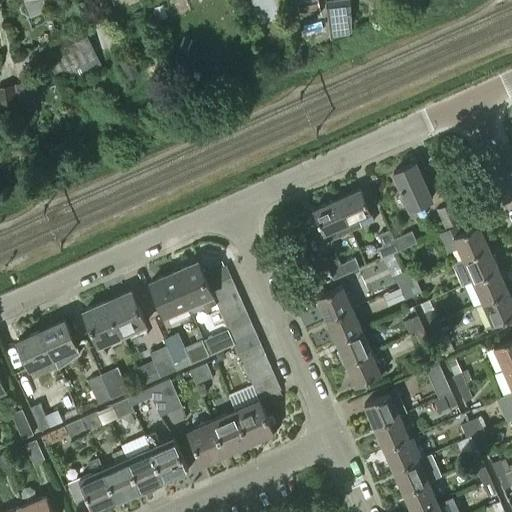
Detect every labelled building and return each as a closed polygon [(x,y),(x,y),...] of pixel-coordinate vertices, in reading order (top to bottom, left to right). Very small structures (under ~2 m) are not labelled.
[(23,0),(29,15),(47,8),(43,0),(23,0)] [(317,0),(295,0),(299,13),(320,9),(317,0)] [(352,30),(350,0),(325,0),(330,38),(352,30)] [(58,83),(101,63),(85,28),(74,33),(72,28),(39,43),(58,83)] [(258,62),(273,66),(276,55),(260,52),(258,62)] [(14,83),(18,115),(38,113),(31,80),(14,83)] [(18,115),(14,83),(0,84),(0,114),(0,117),(18,115)] [(432,197),(416,162),(393,172),(410,207),(432,197)] [(361,187),(337,198),(350,231),(361,226),(375,220),(371,212),(361,187)] [(350,231),(337,198),(313,208),(324,233),(336,227),(339,235),(350,231)] [(453,202),(448,204),(436,209),(444,227),(460,220),(453,202)] [(462,259),(489,247),(479,224),(461,233),(457,224),(440,232),(448,251),(457,247),(462,259)] [(398,249),(393,238),(389,229),(378,234),(383,244),(377,247),(381,257),(398,249)] [(412,230),(393,238),(398,249),(417,241),(412,230)] [(499,269),(489,247),(462,259),(472,281),(499,269)] [(324,258),(333,278),(359,266),(355,257),(340,263),(335,253),(324,258)] [(198,260),(174,271),(189,305),(202,299),(205,308),(216,303),(213,297),(212,294),(209,286),(203,274),(198,260)] [(231,276),(226,264),(203,274),(209,286),(231,276)] [(407,282),(416,278),(410,265),(401,269),(407,282)] [(407,282),(401,269),(393,273),(399,286),(407,282)] [(508,291),(499,269),(472,281),(482,303),(508,291)] [(189,305),(174,271),(150,281),(165,315),(189,305)] [(231,276),(209,286),(212,294),(213,297),(236,287),(231,276)] [(416,278),(407,282),(413,295),(422,291),(416,278)] [(407,282),(399,286),(392,289),(397,302),(413,295),(407,282)] [(326,318),(353,307),(343,284),(317,296),(326,318)] [(236,287),(213,297),(216,303),(218,307),(240,297),(236,287)] [(131,290),(108,300),(122,334),(127,344),(148,335),(146,323),(131,290)] [(511,299),(508,291),(482,303),(491,325),(511,316),(511,299)] [(240,297),(218,307),(223,318),(245,308),(240,297)] [(431,324),(439,320),(429,299),(421,302),(431,324)] [(122,334),(108,300),(84,310),(99,344),(122,334)] [(353,307),(326,318),(336,340),(363,329),(353,307)] [(245,308),(223,318),(228,329),(250,318),(245,308)] [(409,334),(415,331),(423,328),(418,314),(403,321),(409,334)] [(42,329),(53,355),(76,345),(65,318),(42,329)] [(250,318),(228,329),(230,334),(233,339),(255,329),(250,318)] [(439,320),(431,324),(436,337),(444,333),(439,320)] [(53,355),(42,329),(18,339),(30,366),(53,355)] [(259,340),(255,329),(233,339),(234,342),(237,350),(259,340)] [(372,351),(363,329),(336,340),(346,362),(372,351)] [(421,345),(415,331),(409,334),(414,348),(421,345)] [(213,352),(220,349),(213,335),(205,339),(211,353),(213,352)] [(503,368),(511,364),(511,337),(493,346),(503,368)] [(181,338),(176,340),(166,344),(177,368),(192,362),(186,349),(181,338)] [(209,354),(203,340),(198,342),(189,346),(190,348),(186,349),(192,362),(209,354)] [(259,340),(237,350),(238,352),(242,361),(264,351),(259,340)] [(237,350),(234,342),(220,349),(213,352),(216,357),(213,358),(215,362),(238,352),(237,350)] [(177,368),(166,344),(149,352),(153,359),(157,367),(141,375),(145,383),(148,382),(177,368)] [(264,351),(242,361),(248,373),(269,362),(264,351)] [(382,373),(372,351),(346,362),(356,385),(382,373)] [(448,360),(450,366),(458,363),(455,357),(448,360)] [(213,376),(206,362),(190,369),(196,383),(213,376)] [(269,362),(248,373),(253,384),(274,374),(269,362)] [(511,364),(503,368),(511,389),(511,364)] [(118,366),(101,373),(112,397),(128,390),(126,384),(129,383),(125,372),(121,373),(118,366)] [(467,385),(461,371),(453,374),(459,389),(467,385)] [(112,397),(101,373),(87,379),(97,399),(86,403),(88,408),(112,397)] [(281,388),(274,374),(253,384),(259,397),(281,388)] [(170,378),(159,382),(171,410),(182,405),(170,378)] [(444,394),(452,391),(446,378),(438,381),(444,394)] [(171,410),(159,382),(148,387),(127,397),(134,410),(138,408),(136,403),(150,396),(159,415),(171,410)] [(474,400),(467,385),(459,389),(465,404),(474,400)] [(23,390),(40,429),(60,420),(58,416),(53,418),(44,399),(39,401),(32,386),(23,390)] [(374,425),(400,414),(407,411),(397,389),(390,392),(390,391),(364,403),(374,425)] [(457,403),(452,391),(444,394),(450,407),(457,403)] [(134,410),(127,397),(105,407),(111,420),(134,410)] [(235,409),(250,443),(274,433),(259,399),(235,409)] [(111,420),(105,407),(81,417),(87,431),(111,420)] [(22,438),(34,433),(22,408),(11,413),(22,438)] [(250,443),(235,409),(212,420),(227,453),(250,443)] [(410,436),(400,414),(374,425),(384,447),(410,436)] [(476,416),(468,421),(473,433),(482,429),(476,416)] [(87,431),(81,417),(59,427),(64,437),(69,435),(71,438),(87,431)] [(227,453),(212,420),(188,431),(203,464),(227,453)] [(468,421),(465,422),(460,424),(466,437),(473,433),(468,421)] [(488,442),(482,429),(473,433),(479,446),(488,442)] [(165,480),(188,469),(173,436),(160,442),(155,431),(145,435),(150,446),(165,480)] [(473,433),(466,437),(472,449),(479,446),(473,433)] [(410,436),(384,447),(393,469),(420,458),(410,436)] [(34,466),(35,465),(46,461),(36,438),(25,443),(34,466)] [(141,490),(165,480),(150,446),(126,457),(141,490)] [(94,511),(118,500),(103,467),(99,457),(88,462),(92,472),(68,482),(76,500),(87,495),(94,511)] [(118,500),(141,490),(126,457),(103,467),(118,500)] [(429,480),(420,458),(393,469),(403,491),(429,480)] [(498,476),(507,472),(501,459),(492,463),(498,476)] [(482,483),(490,479),(485,465),(476,469),(482,483)] [(511,484),(507,472),(498,476),(503,489),(511,484)] [(490,479),(482,483),(488,495),(496,492),(490,479)] [(429,480),(403,491),(412,511),(415,511),(439,502),(429,480)] [(24,504),(27,511),(54,511),(46,494),(24,504)] [(443,511),(439,502),(415,511),(443,511)]
